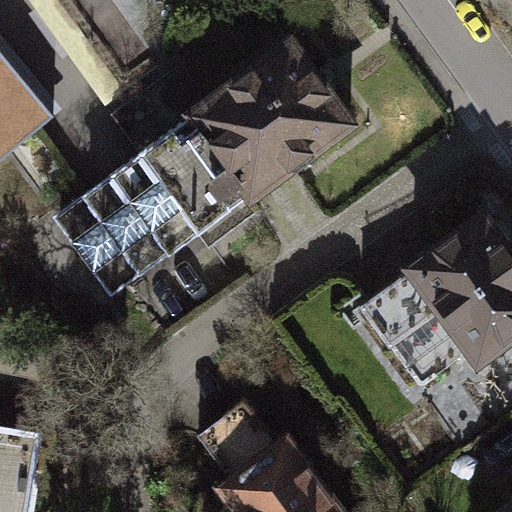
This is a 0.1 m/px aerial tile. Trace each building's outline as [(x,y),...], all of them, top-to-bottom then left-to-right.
[(80,190),(51,212),(104,293),(139,268),(164,250),(195,228),(243,195),(265,179),(359,113),(295,23),(202,95),(181,112),(138,145),(107,169),(80,190)] [(0,53),(0,146),(45,107),(0,53)] [(511,338),(511,242),(481,199),(396,257),(406,270),(360,304),(405,364),(453,332),(476,363),(511,338)] [(355,511),(257,390),(190,444),(244,511),(355,511)] [(0,511),(28,511),(43,430),(0,422),(0,511)] [(511,511),(511,493),(486,509),(488,511),(511,511)]
